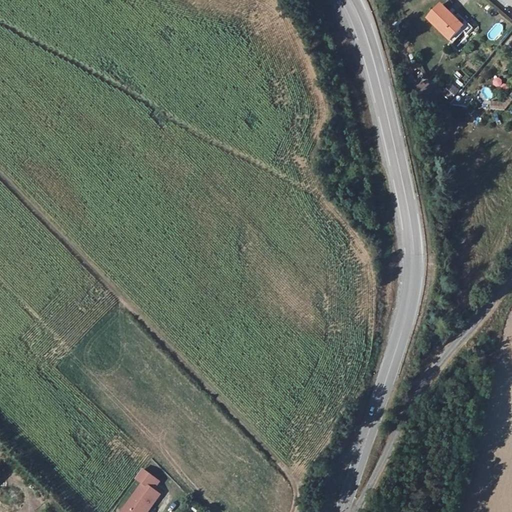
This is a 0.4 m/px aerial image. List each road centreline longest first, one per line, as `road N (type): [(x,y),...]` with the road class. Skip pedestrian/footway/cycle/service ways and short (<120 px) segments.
road 1 (primary): [(350,0),(370,43),(416,246),(403,332),(364,442)]
road 2 (residential): [(355,511),(410,404),(511,275)]
